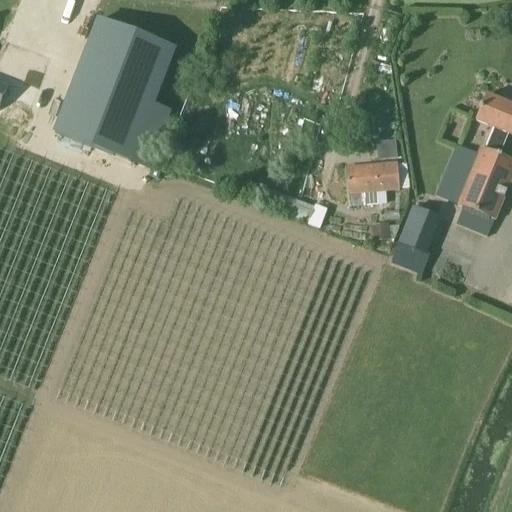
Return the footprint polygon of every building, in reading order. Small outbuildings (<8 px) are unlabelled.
[(55,135),(147,168),(171,108),(153,101),(175,43),(100,16),(55,135)] [(0,57),(0,73),(42,89),(54,58),(7,40),(0,57)] [(511,149),(504,146),(508,137),(511,138),(511,107),(487,97),(476,124),(494,131),(486,151),(480,149),(477,156),(456,147),(435,199),(458,208),(458,207),(464,210),(457,228),(488,240),(495,223),(497,224),(511,185),(511,149)] [(398,140),(378,144),(382,162),(402,158),(398,140)] [(0,372),(49,388),(116,185),(0,146),(0,372)] [(349,196),(364,195),(365,207),(378,207),(377,201),(386,200),(385,193),(401,192),(399,166),(347,171),(349,196)] [(152,171),(149,178),(158,182),(161,174),(152,171)] [(308,226),(314,209),(284,197),(277,214),(308,226)] [(413,207),(398,246),(390,266),(423,279),(432,258),(422,254),(437,217),(413,207)] [(389,226),(371,227),(373,243),(390,242),(389,226)]
